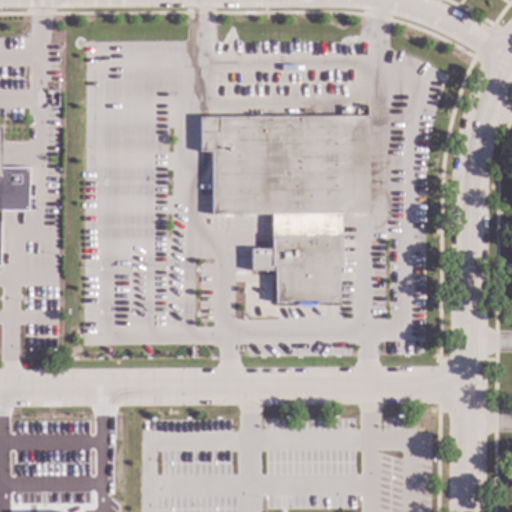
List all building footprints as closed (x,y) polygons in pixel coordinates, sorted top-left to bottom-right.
[(294,116),(366,116),(366,213),(339,213),(339,265),(336,265),(336,302),(273,302),(273,266),(269,266),(269,214),(209,214),(209,151),(198,151),(198,117),(282,116),(281,110),(294,109),(294,116)] [(0,211),(27,212),(27,167),(0,167),(0,211)] [(0,202),(19,202),(19,244),(0,244),(0,202)] [(143,285),(122,285),(122,246),(143,246),(143,285)] [(346,480),(346,511),(272,511),(272,480),(294,464),(325,464),(346,480)]
